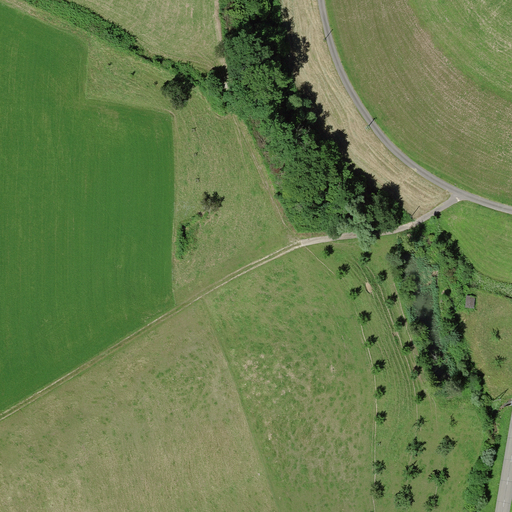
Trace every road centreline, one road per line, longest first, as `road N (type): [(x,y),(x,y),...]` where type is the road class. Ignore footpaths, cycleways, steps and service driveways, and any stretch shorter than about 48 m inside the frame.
road 1 (track): [(0,420),(269,258),(298,244),(400,229),(461,194)]
road 2 (unclassified): [(511,210),(461,194),(394,149),(349,89),(320,0)]
